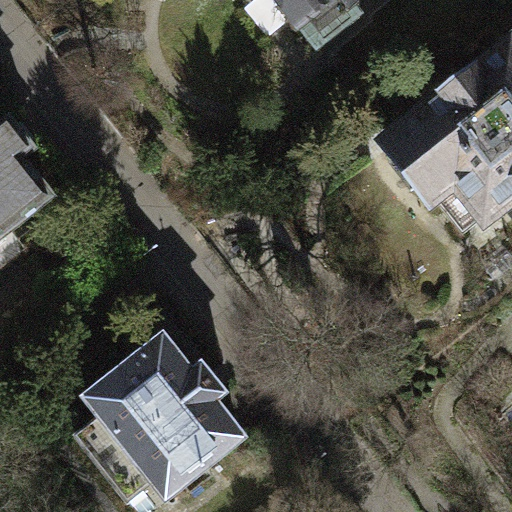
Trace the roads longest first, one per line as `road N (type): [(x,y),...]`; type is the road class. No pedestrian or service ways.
road 1 (residential): [(0,22),(245,331)]
road 2 (residential): [(245,331),(390,511)]
